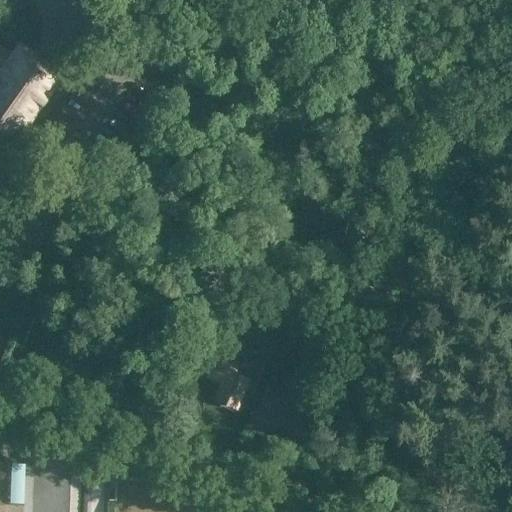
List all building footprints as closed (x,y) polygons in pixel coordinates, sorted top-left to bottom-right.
[(0,62),(4,66),(0,72),(0,159),(10,145),(59,76),(18,46),(10,58),(0,51),(0,62)] [(263,342),(268,331),(250,324),(245,334),(263,342)] [(241,358),(236,369),(243,372),(248,361),(241,358)] [(234,374),(237,369),(215,360),(208,376),(224,383),(216,401),(234,409),(247,380),(234,374)] [(219,511),(160,488),(160,483),(116,481),(115,500),(108,499),(107,511),(219,511)]
